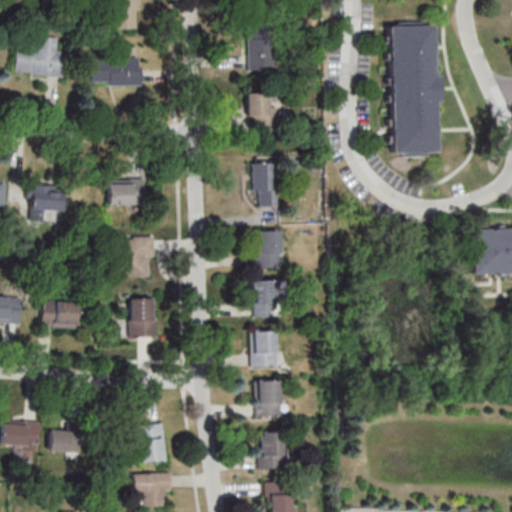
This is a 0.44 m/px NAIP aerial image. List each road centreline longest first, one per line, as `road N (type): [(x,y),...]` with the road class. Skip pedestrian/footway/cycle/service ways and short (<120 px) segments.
road 1 (residential): [(220,511),(204,336),(192,0)]
road 2 (residential): [(0,370),(207,379)]
road 3 (residential): [(197,130),(0,126)]
